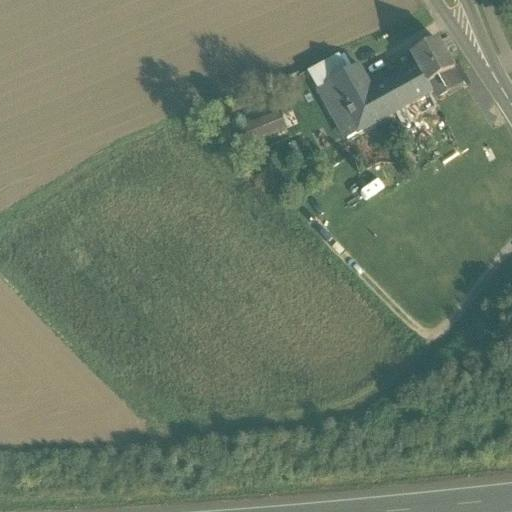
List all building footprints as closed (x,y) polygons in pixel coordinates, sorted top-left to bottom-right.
[(409,66),(412,71),(416,69),(426,87),(427,86),(454,71),(438,43),(410,58),(413,64),(409,66)] [(319,89),(328,84),(354,70),(345,53),(309,73),(319,89)] [(413,64),(410,58),(400,64),(406,74),(412,71),(409,66),(413,64)] [(357,136),(386,119),(372,93),(366,83),(358,68),(354,70),(328,84),(357,136)] [(460,68),(454,71),(427,86),(432,94),(436,102),(462,88),(464,91),(471,87),(460,68)] [(432,94),(427,86),(426,87),(416,69),(412,71),(406,74),(385,86),(372,93),(386,119),(394,115),(401,111),(427,96),(432,94)] [(372,93),(385,86),(379,76),(366,83),(372,93)] [(344,143),(357,136),(328,84),(319,89),(315,91),(344,143)] [(401,111),(410,128),(437,113),(427,96),(401,111)] [(403,132),(410,128),(401,111),(394,115),(403,132)] [(250,126),(256,141),(285,129),(279,115),(250,126)]
